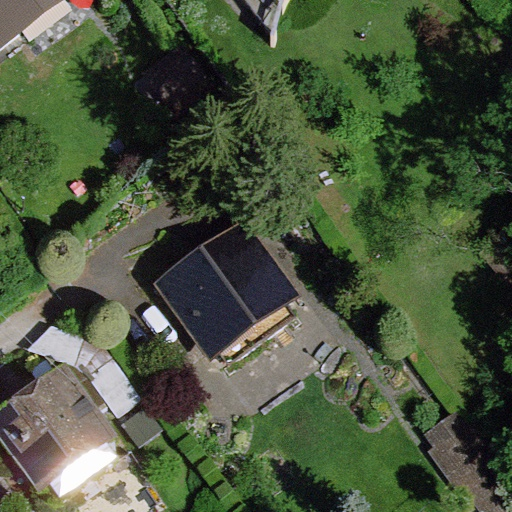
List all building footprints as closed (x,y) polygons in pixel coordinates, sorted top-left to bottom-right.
[(0,0),(0,49),(68,0),(0,0)] [(299,0),(272,0),(289,16),(299,0)] [(244,230),(162,290),(217,365),(299,306),(244,230)] [(63,377),(0,422),(0,441),(39,495),(111,444),(63,377)] [(456,420),(431,438),(440,451),(433,455),(460,493),(466,489),(482,511),(511,511),(511,490),(511,489),(511,481),(472,426),(464,432),(456,420)]
